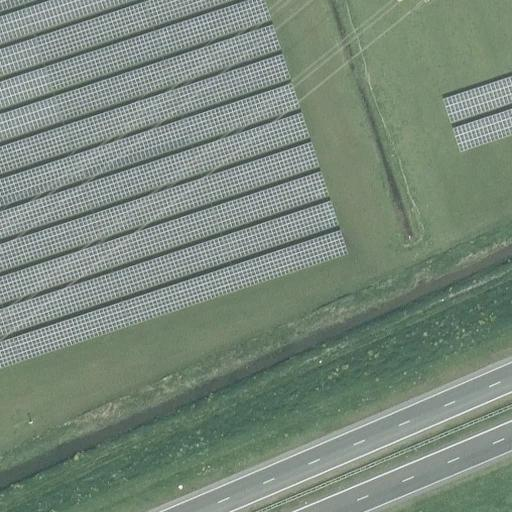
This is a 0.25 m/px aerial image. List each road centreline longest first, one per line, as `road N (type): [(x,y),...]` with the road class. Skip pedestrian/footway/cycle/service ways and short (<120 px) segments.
road 1 (trunk): [(511,379),(196,511)]
road 2 (trunk): [(330,511),(511,436)]
